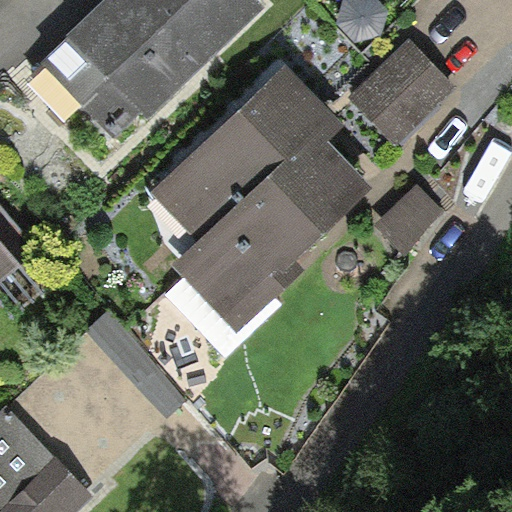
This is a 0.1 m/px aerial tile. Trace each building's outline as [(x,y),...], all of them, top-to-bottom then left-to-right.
[(266,12),(254,0),(110,0),(39,68),(112,145),(140,119),(146,126),(266,12)] [(350,0),(346,1),(339,25),(357,44),(381,36),(389,14),(375,0),(350,0)] [(456,89),(408,41),(351,99),(398,146),(456,89)] [(288,70),(153,196),(203,248),(178,271),(238,335),(303,274),(295,266),(373,193),(326,143),(343,128),(288,70)] [(443,214),(413,186),(370,231),(400,259),(443,214)] [(0,283),(16,270),(0,250),(0,283)] [(111,314),(90,333),(164,417),(185,398),(111,314)] [(0,511),(81,511),(93,501),(10,412),(0,421),(0,511)]
